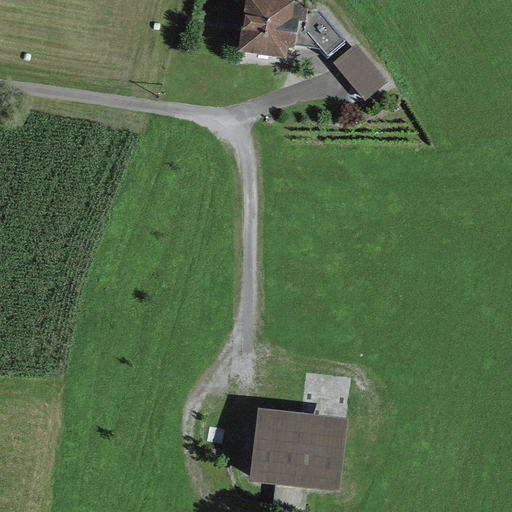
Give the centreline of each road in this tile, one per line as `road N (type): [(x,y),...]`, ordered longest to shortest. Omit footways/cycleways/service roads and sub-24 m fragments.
road 1 (track): [(0,96),(223,128),(290,99)]
road 2 (track): [(223,128),(245,176),(242,403)]
